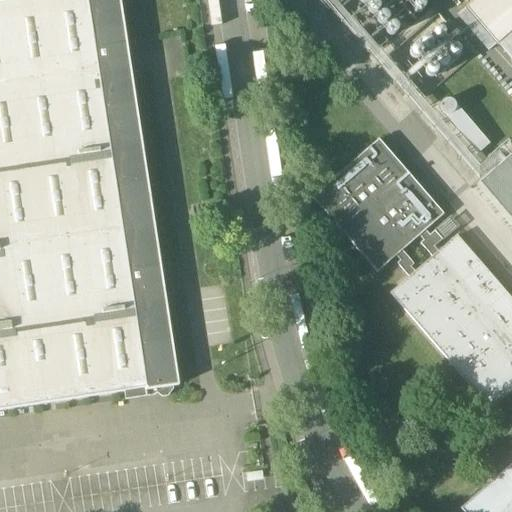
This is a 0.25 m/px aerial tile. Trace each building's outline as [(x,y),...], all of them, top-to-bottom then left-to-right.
[(27,0),(0,4),(0,411),(145,390),(145,392),(178,387),(119,0),(27,0)] [(511,0),(475,0),(465,9),(497,46),(511,32),(511,0)] [(438,12),(439,10),(439,7),(438,5),(437,4),(435,2),(432,2),(430,3),(428,5),(427,7),(427,9),(428,11),(429,13),(432,14),(434,14),(436,13),(438,12)] [(392,14),(393,12),(393,9),(393,7),(391,5),(389,4),(387,4),(384,5),(383,6),(382,8),(381,11),(382,13),(384,15),(386,16),(388,16),(390,15),(392,14)] [(401,24),(402,22),(403,20),(402,18),(400,16),(398,15),(396,15),(394,15),(392,17),(391,19),(391,21),(391,24),(393,25),(395,26),(397,27),(400,26),(401,24)] [(411,35),(412,33),(412,31),(411,29),(410,27),(408,26),(405,26),(403,26),(401,28),(400,30),(400,32),(401,35),(402,36),(404,38),(407,38),(409,37),(411,35)] [(457,36),(458,34),(459,32),(458,30),(456,28),(454,27),(452,27),(450,27),(448,29),(447,31),(447,33),(447,35),(449,37),(451,38),(453,38),(456,38),(457,36)] [(445,47),(446,45),(446,42),(446,40),(444,38),(442,37),(440,37),(438,38),(436,39),(435,41),(435,44),(435,46),(437,48),(439,49),(441,49),(443,48),(445,47)] [(473,55),(474,52),(474,50),(474,48),(472,46),(470,45),(468,45),(465,46),(464,47),(463,49),(462,52),(463,54),(465,56),(467,57),(469,57),(471,56),(473,55)] [(435,59),(436,57),(436,55),(435,53),(434,51),(432,50),(429,50),(427,50),(425,52),(424,54),(424,56),(425,59),(426,60),(428,61),(431,62),(433,61),(435,59)] [(461,65),(462,63),(462,61),(462,58),(460,57),(458,56),(456,55),(453,56),(452,58),(450,60),(450,62),(451,64),(453,66),(455,67),(457,67),(459,67),(461,65)] [(451,78),(452,76),(452,73),(451,71),(450,69),(447,68),(445,68),(443,69),(441,70),(440,72),(440,75),(441,77),(442,79),(444,80),(447,80),(449,79),(451,78)] [(489,145),(454,106),(452,104),(450,102),(447,102),(444,102),(442,104),(440,106),(439,109),(441,113),(443,116),(477,156),(489,145)] [(444,216),(378,141),(311,199),(377,274),(396,257),(424,233),(444,216)] [(511,155),(476,187),(511,228),(511,155)] [(429,238),(424,233),(396,257),(401,263),(397,265),(409,278),(437,254),(432,248),(441,242),(434,234),(429,238)] [(511,391),(511,301),(456,237),(437,254),(409,278),(390,295),(490,411),(511,391)] [(511,511),(511,465),(460,510),(461,511),(511,511)]
